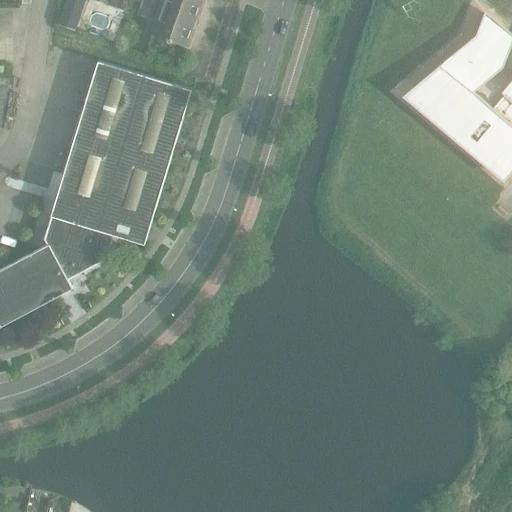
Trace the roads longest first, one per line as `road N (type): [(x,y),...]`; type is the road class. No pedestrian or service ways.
road 1 (tertiary): [(0,398),(58,383),(140,331),(216,222),(284,0)]
road 2 (unclassified): [(0,168),(35,115),(49,0)]
